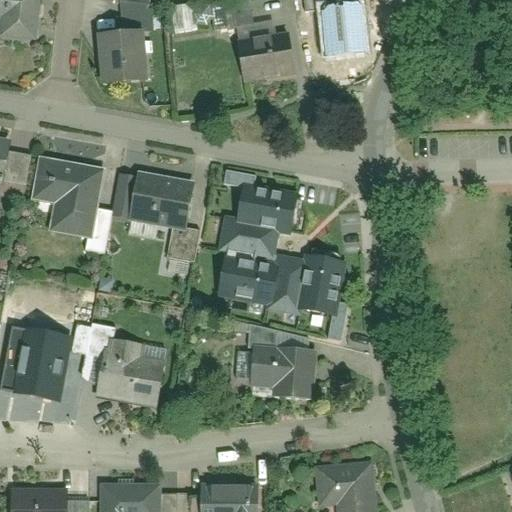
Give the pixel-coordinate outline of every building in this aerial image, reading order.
[(40,0),(0,0),(0,40),(35,46),(40,0)] [(125,4),(127,33),(148,32),(155,32),(154,3),(125,4)] [(330,55),(377,51),(373,5),(326,10),(330,55)] [(151,84),(148,32),(127,33),(104,35),(107,87),(151,84)] [(298,86),(293,35),(245,40),(250,91),(298,86)] [(47,146),(104,159),(108,143),(51,129),(47,146)] [(20,146),(0,140),(0,188),(9,191),(20,146)] [(110,169),(50,155),(34,225),(93,239),(110,169)] [(197,183),(134,172),(127,222),(188,233),(197,183)] [(296,199),(245,189),(239,222),(227,220),(221,251),(227,252),(219,296),(335,318),(344,266),(308,259),(307,264),(278,259),(277,269),(241,263),(243,254),(272,259),(277,230),(290,232),(296,199)] [(70,340),(13,329),(1,392),(58,403),(70,340)] [(109,352),(104,351),(96,399),(156,409),(164,361),(141,357),(143,347),(111,341),(109,352)] [(313,400),(316,347),(278,346),(278,351),(260,350),(258,389),(276,390),(275,398),(313,400)] [(384,511),(381,463),(323,467),(325,511),(384,511)] [(158,511),(158,487),(101,487),(101,511),(158,511)] [(259,511),(259,487),(204,488),(204,511),(259,511)] [(67,493),(11,494),(11,511),(89,511),(89,505),(67,505),(67,493)]
